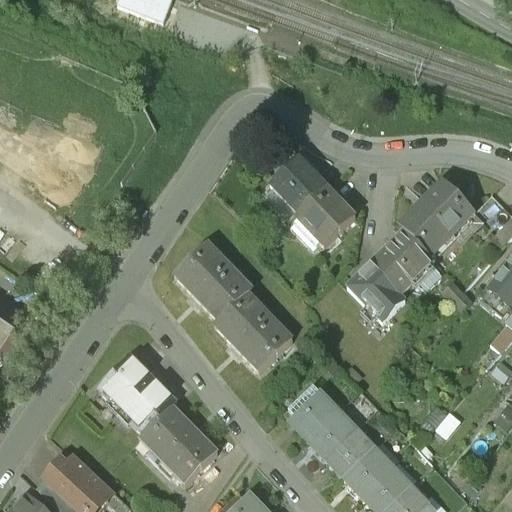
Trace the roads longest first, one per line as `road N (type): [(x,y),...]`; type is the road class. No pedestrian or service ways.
road 1 (residential): [(511,168),(452,150),(368,154),(270,112),(255,111),(231,126)]
road 2 (residential): [(317,511),(123,289)]
road 3 (residential): [(0,470),(123,289)]
road 4 (residential): [(123,289),(231,126)]
